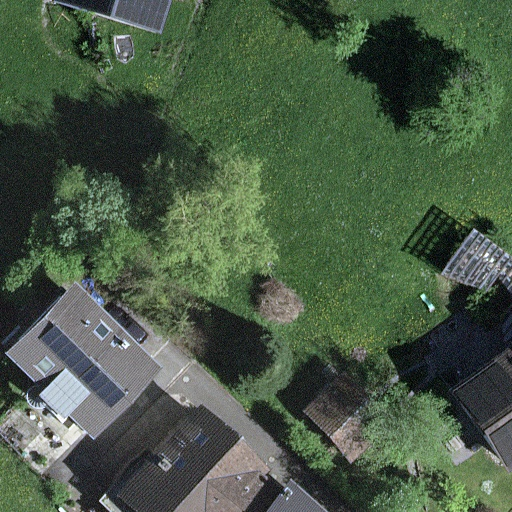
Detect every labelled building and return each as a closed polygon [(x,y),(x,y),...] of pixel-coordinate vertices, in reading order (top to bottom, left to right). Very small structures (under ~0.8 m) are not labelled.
[(116,0),(172,16),(176,0),(116,0)] [(78,280),(15,344),(50,379),(44,386),(68,410),(78,400),(101,422),(161,362),(78,280)] [(511,349),(464,383),(511,452),(511,349)] [(354,369),(315,407),(355,447),(394,408),(354,369)] [(278,462),(205,398),(126,488),(153,511),(248,511),(278,478),(271,471),(278,462)] [(338,511),(299,478),(269,511),(338,511)]
